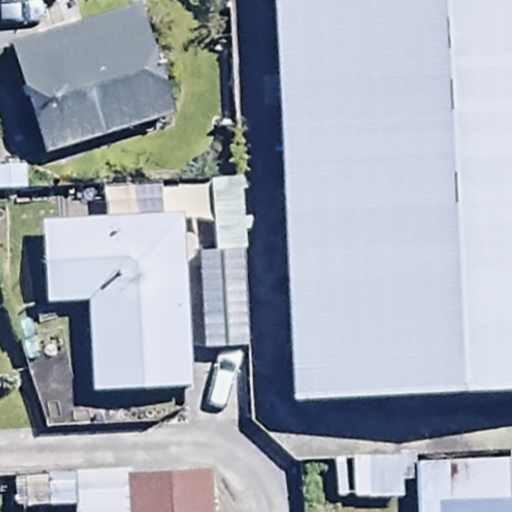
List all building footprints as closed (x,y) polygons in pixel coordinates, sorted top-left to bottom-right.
[(511,0),(290,0),(308,401),(511,391),(511,0)] [(136,8),(7,49),(42,160),(171,118),(136,8)] [(208,255),(194,255),(196,351),(244,350),(241,183),(207,184),(208,255)] [(126,220),(37,221),(38,308),(83,308),(84,394),(188,393),(187,218),(167,218),(167,189),(126,190),(126,220)] [(399,460),(347,460),(347,503),(399,503),(399,460)] [(506,511),(504,462),(412,466),(413,511),(506,511)] [(209,511),(209,474),(9,477),(10,511),(21,511),(69,511),(68,511),(209,511)]
